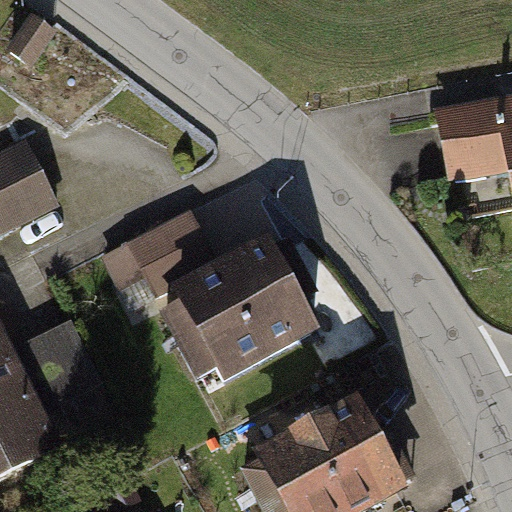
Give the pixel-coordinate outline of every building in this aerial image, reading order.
[(56,33),(30,16),(4,56),(29,73),(56,33)] [(511,211),(511,210),(511,91),(432,104),(445,185),(505,175),(511,211)] [(0,239),(56,211),(22,144),(0,154),(0,239)] [(187,213),(125,246),(151,294),(213,260),(187,213)] [(213,376),(219,387),(313,337),(261,242),(168,293),(175,305),(155,316),(194,386),(213,376)] [(0,478),(61,448),(46,419),(103,391),(70,325),(13,353),(0,327),(0,478)] [(223,441),(257,511),(369,511),(405,495),(365,414),(333,429),(316,395),(223,441)]
